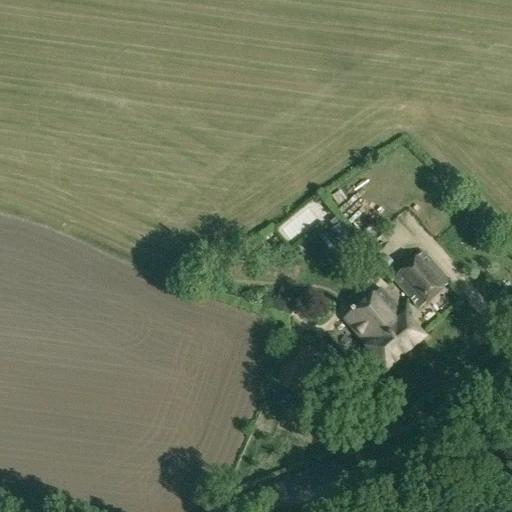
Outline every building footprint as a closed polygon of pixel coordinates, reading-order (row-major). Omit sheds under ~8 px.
[(330,223),(334,228),(340,223),(335,218),(330,223)] [(341,223),(328,236),(345,255),(359,244),(341,223)] [(232,275),(254,260),(247,251),(226,265),(232,275)] [(392,278),(419,310),(452,283),(425,251),(392,278)] [(426,338),(405,314),(403,315),(381,289),(345,320),(367,346),(366,347),(375,358),(386,371),(426,338)] [(275,385),(279,386),(274,403),(286,407),(291,390),(303,394),(316,350),(289,342),(275,385)]
